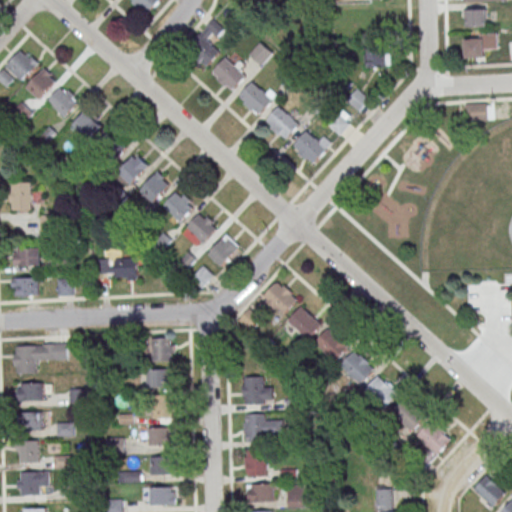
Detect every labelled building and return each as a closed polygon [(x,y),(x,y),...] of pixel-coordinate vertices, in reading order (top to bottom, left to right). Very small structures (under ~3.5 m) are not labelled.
[(129,0),(146,15),(160,0),(129,0)] [(487,26),(487,9),(465,9),(465,26),(487,26)] [(225,31),(215,20),(186,46),(205,67),(221,53),(211,43),(225,31)] [(485,58),(485,48),(495,48),(495,34),(465,34),(465,58),(485,58)] [(273,52),(261,42),(249,55),(262,66),(273,52)] [(391,67),(391,45),(366,45),(366,67),(391,67)] [(6,66),(23,81),(40,64),(23,48),(6,66)] [(231,92),(247,75),(226,57),(211,74),(231,92)] [(26,87),(40,100),(59,80),(44,67),(26,87)] [(239,97),(258,116),(277,96),(257,78),(239,97)] [(81,100),(64,84),(47,101),(64,117),(81,100)] [(371,99),(358,89),(348,101),(360,111),(371,99)] [(300,124),(281,106),(266,122),(285,140),(300,124)] [(468,125),(467,107),(487,106),(488,123),(468,125)] [(91,140),(104,126),(86,110),(73,125),(91,140)] [(330,126),(341,134),(350,122),(339,114),(330,126)] [(332,144),(321,134),(316,140),(307,131),(292,147),(313,165),(332,144)] [(127,147),(113,132),(99,146),(114,160),(127,147)] [(118,173),(132,185),(149,164),(136,153),(118,173)] [(140,191),(154,203),(172,183),(158,171),(140,191)] [(10,182),(10,210),(32,210),(32,182),(10,182)] [(163,206),(180,222),(196,206),(179,189),(163,206)] [(199,247),(218,224),(202,211),(183,234),(199,247)] [(62,215),(41,215),(41,233),(62,233),(62,215)] [(241,246),(228,234),(208,254),(222,267),(241,246)] [(41,265),(41,247),(15,247),(15,265),(41,265)] [(115,258),(115,280),(137,280),(137,258),(115,258)] [(113,270),(112,259),(100,260),(100,270),(113,270)] [(214,275),(204,266),(192,278),(202,288),(214,275)] [(39,278),(13,278),(13,295),(39,295),(39,278)] [(58,295),(75,295),(75,279),(58,279),(58,295)] [(283,316),(299,298),(278,280),(262,298),(283,316)] [(289,321),(309,339),(323,324),(302,306),(289,321)] [(253,331),(262,320),(249,309),(240,320),(253,331)] [(350,346),(331,326),(316,342),(335,361),(350,346)] [(174,338),(152,338),(152,362),(174,362),(174,338)] [(68,344),(15,344),(15,373),(36,373),(36,361),(68,361),(68,344)] [(341,367),(361,385),(376,368),(356,350),(341,367)] [(147,387),(174,387),(174,369),(147,369),(147,387)] [(367,390),(387,408),(400,393),(380,375),(367,390)] [(273,403),(273,386),(265,386),(265,377),(243,377),(243,403),(273,403)] [(17,383),(17,400),(44,400),(44,383),(17,383)] [(154,419),(173,419),(172,394),(154,394),(154,419)] [(425,417),(406,398),(392,412),(412,431),(425,417)] [(23,412),(23,429),(42,429),(42,412),(23,412)] [(245,414),(245,440),(282,440),(282,421),(269,421),(269,414),(245,414)] [(417,437),(438,455),(452,438),(431,421),(417,437)] [(174,426),(149,426),(149,445),(174,445),(174,426)] [(18,462),(39,462),(39,441),(18,441),(18,462)] [(246,476),(267,476),(267,449),(245,449),(246,476)] [(174,475),(174,456),(151,456),(151,475),(174,475)] [(18,472),(18,495),(39,495),(39,484),(50,484),(50,472),(18,472)] [(474,488),(493,506),(507,492),(488,474),(474,488)] [(274,502),(274,483),(248,483),(248,502),(274,502)] [(287,507),(303,507),(303,484),(287,484),(287,507)] [(150,505),(176,505),(176,486),(150,486),(150,505)] [(376,506),(391,507),(392,489),(377,488),(376,506)] [(511,511),(511,500),(502,511),(511,511)]
